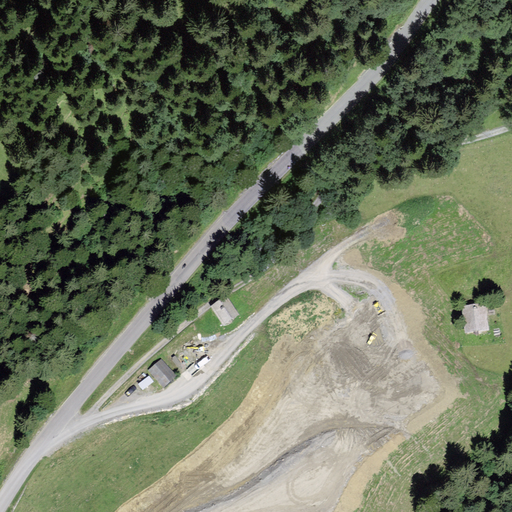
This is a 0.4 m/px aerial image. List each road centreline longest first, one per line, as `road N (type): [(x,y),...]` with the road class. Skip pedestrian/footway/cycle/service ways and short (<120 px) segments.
road 1 (tertiary): [(431,0),(387,60),(229,220),(113,354),(0,506)]
road 2 (track): [(511,127),(332,184),(261,270),(137,366),(82,422),(56,427)]
road 3 (track): [(345,0),(355,49),(322,112),(324,124)]
